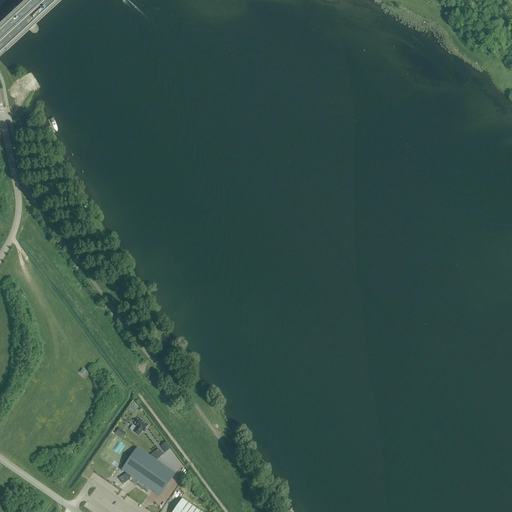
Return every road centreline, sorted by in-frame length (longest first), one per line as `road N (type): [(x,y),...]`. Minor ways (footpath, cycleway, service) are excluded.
road 1 (unknown): [(258,511),(247,472),(191,393),(155,359),(153,324),(18,141),(0,70)]
road 2 (unclassified): [(0,106),(17,212),(0,255)]
